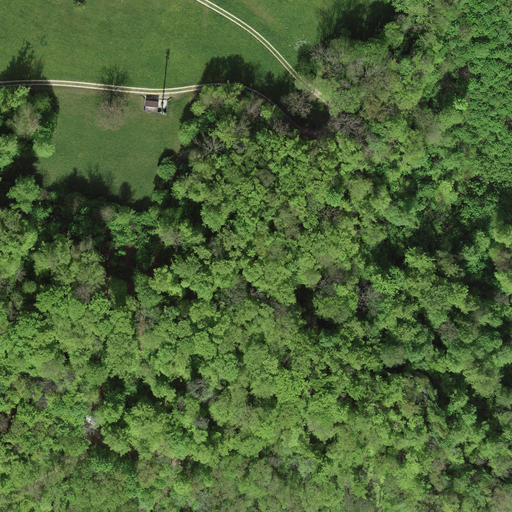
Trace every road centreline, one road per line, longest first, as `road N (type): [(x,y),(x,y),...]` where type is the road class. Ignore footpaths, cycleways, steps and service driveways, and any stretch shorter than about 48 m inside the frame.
road 1 (track): [(200,0),(263,41),(304,86),(313,106),(306,127),(227,85),(157,93),(0,85)]
road 2 (track): [(227,85),(199,90),(189,105),(179,193),(143,310),(141,357),(161,405),(156,445)]
road 3 (track): [(88,435),(156,445),(175,459),(164,490),(123,511)]
